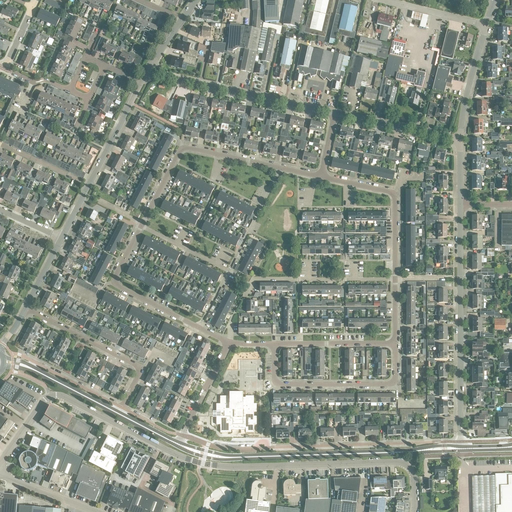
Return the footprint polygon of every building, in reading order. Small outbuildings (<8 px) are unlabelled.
[(97,0),(95,6),(93,9),(98,11),(100,8),(99,8),(103,0),(97,0)] [(108,2),(104,0),(103,0),(99,8),(100,8),(104,10),(108,2)] [(240,0),(241,10),(248,10),(247,0),(240,0)] [(251,0),(252,11),(253,11),(264,10),(264,6),(264,1),(263,1),(262,0),(251,0)] [(306,26),(304,33),(310,34),(318,36),(317,41),(324,42),(325,38),(333,0),(311,0),(312,1),(311,5),(310,8),(306,26)] [(344,0),(339,0),(330,39),(336,40),(338,35),(339,30),(346,0),(344,0)] [(339,30),(338,35),(336,43),(342,44),(344,36),(354,39),(356,32),(352,31),(358,5),(351,3),(346,1),(346,0),(339,30)] [(113,4),(108,2),(104,10),(109,12),(113,4)] [(202,11),(202,19),(213,20),(214,11),(213,11),(213,10),(214,10),(214,4),(207,4),(206,4),(206,9),(206,11),(202,11)] [(4,7),(1,14),(8,17),(9,16),(15,19),(18,11),(8,6),(7,8),(4,7)] [(118,6),(114,15),(113,16),(114,17),(118,19),(119,17),(123,8),(118,6)] [(123,8),(119,17),(123,19),(127,10),(123,8)] [(41,10),(37,18),(36,21),(37,22),(39,19),(42,21),(46,12),(41,10)] [(127,10),(123,19),(128,21),(132,12),(127,10)] [(253,11),(252,28),(262,30),(262,28),(264,10),(253,11)] [(429,15),(413,11),(412,18),(421,21),(420,26),(426,28),(429,15)] [(46,12),(42,21),(47,23),(50,15),(46,12)] [(136,14),(132,12),(128,21),(132,23),(136,14)] [(382,31),(386,15),(380,13),(377,24),(381,25),(379,31),(382,31)] [(141,17),(136,14),(132,23),(136,25),(137,25),(139,19),(140,19),(140,18),(141,17)] [(55,17),(50,15),(47,23),(51,25),(55,17)] [(382,34),(380,41),(387,42),(389,32),(387,31),(388,27),(391,28),(394,17),(386,15),(382,31),(382,34)] [(60,19),(55,17),(51,25),(56,27),(60,19)] [(72,22),(81,26),(84,22),(74,17),(72,22)] [(137,25),(136,25),(135,28),(140,30),(144,21),(140,19),(139,19),(137,25)] [(144,21),(140,30),(145,32),(149,23),(144,21)] [(81,26),(72,22),(70,26),(79,31),(81,26)] [(149,23),(145,32),(149,34),(153,26),(149,23)] [(10,29),(0,24),(0,33),(7,36),(10,29)] [(70,26),(68,31),(77,35),(79,31),(70,26)] [(153,26),(149,34),(154,36),(158,28),(153,26)] [(229,44),(227,52),(232,53),(233,53),(233,51),(238,49),(238,48),(245,50),(245,49),(244,49),(244,45),(241,44),(244,27),(240,27),(230,26),(229,38),(229,44)] [(301,26),(299,35),(299,36),(302,37),(309,38),(310,34),(304,33),(306,26),(303,26),(301,26)] [(201,30),(193,27),(190,34),(198,37),(201,30)] [(202,36),(201,37),(211,37),(211,28),(208,28),(206,28),(205,28),(202,27),(202,31),(202,32),(202,36)] [(244,27),(241,44),(244,45),(244,49),(245,49),(245,50),(257,52),(258,52),(259,48),(262,30),(252,28),(245,27),(244,27)] [(276,31),(267,29),(266,34),(267,34),(265,41),(262,41),(261,44),(273,47),(275,35),(276,31)] [(441,57),(452,60),(453,60),(453,59),(458,40),(462,41),(464,35),(459,34),(459,33),(447,30),(447,33),(441,57)] [(63,34),(62,37),(68,40),(69,37),(75,40),(77,35),(68,31),(66,35),(63,34)] [(286,37),(286,39),(290,40),(290,38),(293,39),(294,34),(291,34),(291,33),(289,32),(289,33),(286,33),(286,37)] [(464,35),(462,41),(461,45),(469,47),(471,40),(472,40),(473,36),(464,34),(464,35)] [(33,39),(31,42),(38,45),(38,44),(41,45),(43,40),(46,41),(47,38),(42,35),(40,38),(35,36),(34,35),(32,38),(33,39)] [(68,40),(62,37),(60,40),(65,42),(63,47),(73,51),(75,46),(67,43),(68,40)] [(107,43),(109,41),(101,37),(98,46),(103,49),(101,53),(104,55),(104,54),(108,55),(112,46),(107,43)] [(357,53),(387,60),(390,44),(360,38),(357,53)] [(276,65),(276,67),(285,69),(284,69),(285,70),(289,71),(291,64),(292,64),(293,60),(291,60),(293,51),(295,51),(297,42),(290,40),(286,39),(285,39),(280,65),(276,65)] [(197,52),(189,50),(190,44),(179,41),(177,49),(185,51),(184,52),(186,52),(185,55),(183,55),(186,56),(185,56),(194,58),(196,59),(197,52)] [(29,44),(28,47),(29,48),(34,50),(32,53),(40,56),(41,53),(42,53),(41,53),(44,47),(41,45),(38,44),(38,45),(31,42),(30,44),(29,44)] [(389,55),(384,77),(389,78),(390,76),(396,78),(397,74),(399,64),(401,65),(403,58),(406,45),(392,42),(389,55)] [(225,50),(226,44),(225,44),(212,43),(211,51),(224,54),(224,53),(225,50)] [(273,47),(261,44),(261,48),(264,49),(261,61),(269,63),(273,47)] [(108,55),(104,54),(110,57),(113,59),(116,52),(119,54),(122,48),(118,46),(118,48),(112,46),(108,55)] [(302,46),(296,71),(303,72),(303,73),(304,76),(309,74),(310,77),(316,76),(318,71),(309,69),(311,61),(302,58),(305,47),(302,46)] [(63,47),(61,51),(70,56),(73,51),(63,47)] [(334,54),(305,47),(302,58),(311,61),(309,69),(318,71),(316,76),(320,76),(324,80),(326,78),(330,82),(332,79),(334,80),(333,82),(339,84),(340,80),(341,77),(343,77),(343,76),(346,77),(347,73),(350,58),(347,57),(344,56),(341,55),(334,54)] [(119,61),(122,63),(122,62),(125,64),(128,57),(130,54),(124,51),(124,49),(122,48),(119,54),(121,55),(122,55),(119,61)] [(245,50),(240,71),(253,73),(253,72),(255,63),(257,52),(245,50)] [(61,51),(59,56),(68,60),(70,56),(61,51)] [(128,57),(125,64),(128,65),(131,67),(133,63),(134,61),(136,62),(139,56),(130,52),(130,54),(128,57)] [(432,52),(431,55),(438,56),(435,70),(437,70),(441,54),(432,52)] [(32,53),(31,56),(25,53),(24,56),(25,56),(23,59),(33,64),(36,58),(39,59),(40,56),(32,53)] [(218,56),(210,54),(208,64),(216,66),(218,56)] [(183,55),(182,58),(180,58),(180,59),(173,57),(171,65),(182,68),(183,63),(194,66),(196,59),(194,58),(185,56),(186,56),(183,55)] [(68,60),(59,56),(57,60),(66,65),(68,60)] [(230,60),(228,68),(236,70),(237,61),(235,61),(235,58),(231,57),(230,59),(230,60)] [(351,57),(348,72),(352,73),(351,80),(349,87),(359,89),(362,80),(366,82),(366,80),(371,62),(356,58),(351,57)] [(33,64),(23,59),(22,62),(21,62),(20,65),(26,68),(25,71),(32,74),(34,71),(31,70),(33,64)] [(452,60),(452,62),(455,63),(453,70),(454,70),(454,73),(460,75),(461,72),(462,72),(463,69),(464,69),(465,67),(464,66),(464,65),(457,64),(458,60),(453,59),(453,60),(452,60)] [(66,65),(57,60),(55,65),(64,69),(66,65)] [(258,65),(256,74),(259,74),(259,76),(264,77),(266,69),(267,63),(263,62),(262,66),(258,65)] [(55,65),(53,69),(62,74),(64,69),(55,65)] [(446,86),(451,87),(453,77),(449,76),(451,69),(439,66),(432,90),(444,93),(446,86)] [(275,71),(274,75),(277,75),(276,78),(283,79),(285,70),(284,69),(285,69),(276,67),(275,71)] [(62,74),(53,69),(51,74),(60,78),(62,74)] [(425,74),(425,73),(426,73),(426,71),(422,70),(421,73),(417,72),(416,78),(397,74),(396,78),(396,80),(401,82),(407,83),(413,85),(414,85),(414,87),(417,87),(422,88),(422,89),(426,74),(425,74)] [(296,71),(296,74),(294,82),(301,83),(302,76),(303,72),(296,71)] [(14,85),(0,79),(0,94),(8,98),(13,100),(15,96),(18,97),(21,92),(17,90),(19,86),(14,84),(14,85)] [(110,79),(107,85),(119,90),(122,85),(115,81),(110,79)] [(107,85),(104,91),(105,91),(109,93),(108,96),(114,99),(115,96),(116,96),(117,96),(119,91),(119,90),(107,85)] [(386,96),(385,102),(393,104),(397,89),(389,87),(388,87),(387,92),(386,92),(385,95),(385,96),(386,96)] [(409,98),(408,104),(418,106),(421,91),(422,88),(417,87),(416,90),(413,90),(411,98),(409,98)] [(364,88),(362,95),(365,96),(364,98),(364,99),(372,100),(374,91),(374,90),(364,88)] [(38,101),(35,100),(32,106),(35,107),(37,102),(42,104),(46,95),(42,93),(38,101)] [(46,95),(42,104),(47,106),(51,97),(46,95)] [(106,100),(101,98),(99,103),(107,107),(110,108),(113,103),(112,102),(114,99),(108,96),(107,97),(106,100)] [(51,97),(47,106),(51,109),(55,99),(51,97)] [(162,110),(166,112),(169,106),(165,104),(167,102),(158,97),(154,104),(162,109),(162,110)] [(198,105),(198,108),(204,109),(203,112),(204,112),(203,116),(202,119),(206,120),(207,113),(208,108),(205,107),(206,102),(206,99),(205,99),(205,97),(202,97),(202,98),(200,98),(198,105)] [(55,99),(51,109),(56,111),(60,101),(55,99)] [(430,103),(429,109),(435,111),(434,117),(440,119),(440,121),(446,123),(448,116),(450,116),(452,110),(449,109),(451,103),(450,102),(450,100),(446,99),(445,101),(443,106),(437,105),(430,103)] [(169,106),(166,112),(171,115),(171,116),(183,119),(185,119),(186,116),(187,113),(183,113),(184,107),(185,103),(174,100),(173,108),(169,106)] [(218,110),(220,102),(213,100),(211,108),(218,110)] [(60,101),(56,111),(58,112),(60,113),(64,103),(63,102),(60,101)] [(220,102),(218,110),(222,110),(221,113),(224,114),(225,111),(227,103),(220,102)] [(65,103),(60,113),(65,115),(69,105),(65,103)] [(99,103),(96,109),(101,111),(99,114),(105,117),(107,114),(107,113),(108,111),(107,111),(105,110),(107,107),(99,103)] [(65,115),(64,118),(68,120),(70,117),(74,108),(73,107),(69,105),(65,115)] [(231,113),(231,114),(234,115),(234,113),(238,114),(239,106),(233,105),(231,112),(231,113)] [(237,115),(237,117),(240,118),(243,119),(244,119),(245,114),(246,108),(239,106),(238,114),(237,115)] [(74,108),(70,117),(74,119),(71,124),(72,124),(74,125),(77,119),(75,118),(78,110),(74,108)] [(252,109),(251,117),(257,119),(259,110),(252,109)] [(259,110),(257,119),(264,120),(266,112),(259,110)] [(270,121),(269,125),(272,126),(273,122),(276,123),(278,115),(272,113),(270,121)] [(93,116),(90,121),(101,126),(102,124),(103,124),(104,124),(105,121),(107,118),(105,117),(99,114),(99,115),(98,118),(93,115),(93,116)] [(278,115),(276,123),(280,123),(280,126),(283,126),(283,124),(284,123),(285,116),(278,115)] [(143,116),(142,120),(137,117),(134,123),(141,127),(143,128),(144,129),(147,123),(149,124),(151,120),(143,116)] [(287,124),(285,130),(289,131),(289,127),(292,127),(293,126),(296,127),(298,119),(298,118),(295,117),(295,118),(292,117),(290,125),(287,124)] [(298,119),(296,127),(303,128),(305,120),(298,119)] [(90,121),(88,127),(92,129),(91,132),(97,135),(98,131),(99,131),(101,126),(90,121)] [(14,132),(18,124),(13,122),(9,130),(14,132)] [(318,123),(316,131),(319,132),(318,135),(322,135),(322,134),(322,132),(323,131),(324,124),(324,123),(321,122),(320,124),(318,123)] [(23,126),(19,134),(24,136),(25,134),(27,128),(28,126),(23,123),(22,126),(23,126)] [(134,123),(131,129),(138,133),(139,130),(142,131),(143,128),(141,127),(134,123)] [(18,124),(14,132),(19,134),(23,126),(22,126),(18,124)] [(28,125),(28,126),(27,128),(25,134),(29,136),(33,127),(28,125)] [(39,126),(38,129),(34,138),(39,140),(42,132),(44,133),(45,129),(39,126)] [(346,127),(340,126),(339,131),(341,132),(340,133),(340,136),(343,136),(343,139),(343,140),(343,139),(345,140),(348,129),(346,129),(346,127)] [(33,127),(29,136),(34,138),(38,129),(33,127)] [(192,137),(193,129),(187,128),(185,136),(192,137)] [(200,131),(193,129),(192,137),(198,139),(200,131)] [(354,131),(348,129),(345,140),(349,140),(349,138),(352,138),(353,136),(354,131)] [(213,133),(211,141),(218,143),(220,135),(216,134),(217,131),(213,130),(213,133)] [(361,132),(359,140),(363,141),(362,143),(362,144),(365,144),(365,143),(365,141),(367,133),(365,133),(365,131),(362,131),(361,132)] [(166,134),(166,135),(162,132),(160,135),(165,137),(164,140),(171,144),(174,138),(166,134)] [(206,132),(206,133),(205,140),(211,141),(213,133),(206,132)] [(225,132),(223,141),(225,141),(224,144),(228,145),(231,146),(233,138),(233,134),(230,134),(230,137),(227,136),(228,133),(225,132)] [(365,143),(365,144),(365,145),(368,146),(369,142),(372,143),(373,142),(374,135),(373,135),(374,133),(371,133),(370,134),(367,133),(365,141),(365,143)] [(49,145),(53,136),(48,134),(44,143),(49,145)] [(233,134),(233,138),(231,146),(238,147),(239,139),(236,138),(236,135),(233,134)] [(379,143),(378,147),(380,148),(381,145),(385,146),(387,137),(386,137),(384,137),(384,136),(381,135),(380,136),(380,139),(379,143)] [(57,138),(53,136),(49,145),(53,147),(57,138)] [(127,136),(124,143),(131,146),(133,146),(135,141),(134,140),(127,136)] [(246,140),(244,148),(248,149),(250,150),(252,142),(253,137),(250,137),(249,141),(246,140)] [(387,137),(385,146),(389,147),(388,149),(391,150),(391,147),(393,139),(388,138),(388,137),(387,137)] [(62,140),(57,138),(53,147),(58,149),(59,146),(61,143),(62,140)] [(159,138),(157,141),(162,143),(161,146),(168,149),(171,144),(164,140),(163,140),(159,138)] [(400,140),(398,149),(398,151),(402,152),(404,152),(405,150),(406,142),(400,140)] [(272,143),(270,154),(272,154),(277,155),(278,147),(275,146),(276,142),(273,141),(272,143)] [(154,142),(152,145),(154,146),(159,149),(158,151),(165,155),(168,149),(161,146),(154,142)] [(259,143),(252,142),(250,150),(257,151),(259,143)] [(265,145),(263,152),(268,153),(270,154),(272,143),(270,143),(269,142),(269,145),(265,144),(265,145)] [(413,143),(406,142),(405,150),(407,151),(411,151),(413,143)] [(58,149),(56,152),(61,154),(65,146),(61,143),(59,146),(58,149)] [(124,143),(121,149),(128,152),(131,154),(133,151),(130,149),(131,146),(124,143)] [(289,144),(288,149),(285,149),(283,157),(290,158),(293,145),(289,144)] [(296,146),(293,145),(290,158),(296,160),(298,152),(294,151),(296,146)] [(417,145),(416,148),(417,149),(417,150),(419,151),(418,156),(428,158),(429,153),(429,152),(426,151),(427,147),(418,145),(417,145)] [(65,146),(61,154),(66,156),(70,148),(65,146)] [(374,149),(373,155),(374,156),(382,157),(383,155),(377,153),(377,149),(378,149),(378,148),(374,147),(374,149)] [(70,148),(66,156),(70,158),(74,150),(70,148)] [(446,151),(437,148),(434,159),(444,161),(446,151)] [(74,150),(70,158),(75,160),(79,152),(78,152),(79,151),(79,150),(76,149),(75,150),(74,150)] [(151,154),(150,155),(154,158),(155,157),(162,161),(165,155),(158,151),(156,155),(152,153),(151,154)] [(79,152),(75,160),(80,162),(83,154),(79,152)] [(311,154),(309,162),(316,164),(317,160),(317,157),(318,156),(314,155),(314,153),(311,152),(311,154)] [(83,154),(80,162),(84,164),(88,156),(83,154)] [(123,154),(122,156),(122,157),(126,159),(126,160),(128,161),(128,162),(135,165),(137,161),(130,158),(123,154)] [(3,155),(1,159),(0,158),(0,165),(5,168),(6,165),(5,165),(9,157),(3,155)] [(88,156),(84,164),(89,167),(93,158),(92,158),(93,157),(92,156),(90,155),(89,155),(89,156),(88,156)] [(118,156),(114,162),(122,165),(125,167),(126,164),(125,163),(123,162),(125,159),(118,156)] [(15,160),(9,157),(5,165),(6,165),(11,168),(15,160)] [(153,160),(149,158),(147,161),(152,163),(159,166),(162,161),(155,157),(154,158),(153,160)] [(338,169),(340,161),(333,159),(332,167),(338,169)] [(346,162),(340,161),(338,169),(344,170),(346,162)] [(122,165),(114,162),(111,168),(119,171),(122,165)] [(346,162),(344,170),(351,172),(353,164),(346,162)] [(14,171),(11,177),(14,178),(15,176),(18,177),(20,172),(23,174),(27,166),(21,163),(17,171),(17,172),(14,171)] [(150,166),(146,163),(145,166),(156,172),(159,166),(152,163),(150,166)] [(359,165),(353,164),(351,172),(357,173),(359,165)] [(27,166),(23,174),(22,176),(28,179),(28,178),(33,168),(27,166)] [(368,175),(369,167),(363,166),(361,174),(368,175)] [(376,168),(369,167),(368,175),(374,176),(376,168)] [(376,168),(374,176),(380,178),(382,170),(376,168)] [(147,172),(142,170),(141,172),(145,175),(144,178),(151,181),(154,176),(147,172)] [(389,171),(382,170),(380,178),(387,179),(389,171)] [(39,171),(37,175),(35,179),(42,182),(45,174),(39,171)] [(389,171),(387,179),(393,181),(395,172),(389,171)] [(180,172),(176,179),(174,183),(177,185),(179,180),(182,181),(185,174),(180,172)] [(45,174),(42,182),(47,185),(46,186),(50,188),(52,182),(54,179),(50,178),(51,177),(51,175),(48,174),(47,175),(45,174)] [(182,181),(180,186),(182,187),(185,183),(188,184),(191,177),(185,174),(182,181)] [(116,175),(114,178),(108,175),(105,181),(112,185),(114,186),(116,183),(113,182),(115,179),(125,185),(127,181),(121,177),(116,175)] [(151,181),(144,178),(140,175),(138,178),(143,180),(141,183),(148,187),(151,181)] [(497,176),(497,181),(498,181),(498,190),(507,190),(507,185),(508,185),(508,177),(502,177),(501,177),(501,176),(497,176)] [(188,184),(185,189),(188,190),(190,186),(193,187),(197,180),(191,177),(188,184)] [(49,188),(47,193),(50,195),(53,190),(53,189),(59,192),(63,183),(57,180),(57,181),(55,184),(53,182),(52,182),(50,188),(49,188)] [(197,180),(193,187),(197,189),(194,193),(196,195),(197,195),(199,190),(202,183),(197,180)] [(105,181),(102,187),(104,188),(109,190),(110,187),(113,189),(113,188),(115,189),(115,190),(117,187),(114,186),(112,185),(105,181)] [(137,181),(135,184),(140,186),(138,189),(146,193),(148,187),(141,183),(137,181)] [(59,192),(58,193),(59,193),(64,195),(65,195),(69,185),(63,183),(59,192)] [(202,183),(199,190),(202,191),(199,196),(202,198),(204,193),(208,186),(202,183)] [(5,189),(6,190),(2,198),(4,199),(4,200),(10,202),(13,195),(8,193),(9,191),(8,191),(11,185),(8,184),(5,189)] [(208,186),(204,193),(207,194),(205,199),(208,201),(214,189),(208,186)] [(132,190),(131,192),(135,195),(135,194),(143,198),(146,193),(138,189),(137,192),(132,190)] [(215,204),(218,206),(220,201),(223,202),(227,195),(221,192),(220,195),(215,204)] [(135,194),(135,195),(134,198),(129,195),(128,198),(132,200),(140,204),(143,198),(135,194)] [(13,195),(10,202),(16,205),(19,198),(13,195)] [(167,197),(165,201),(161,208),(167,211),(170,204),(167,203),(170,198),(169,198),(170,196),(168,195),(167,197)] [(227,195),(223,202),(220,207),(223,209),(226,203),(229,205),(232,198),(227,195)] [(232,198),(229,205),(226,210),(227,210),(229,211),(231,206),(234,208),(238,201),(232,198)] [(170,204),(167,211),(172,214),(176,207),(173,206),(175,201),(173,199),(173,200),(170,204)] [(132,200),(131,203),(126,201),(125,204),(129,206),(130,206),(137,210),(140,204),(132,200)] [(25,201),(24,204),(22,208),(28,211),(32,203),(25,201)] [(34,213),(38,206),(39,203),(33,201),(32,203),(28,211),(34,213)] [(234,208),(237,209),(235,214),(237,216),(240,211),(244,204),(238,201),(234,208)] [(176,207),(172,214),(178,217),(181,210),(178,208),(181,204),(178,203),(178,202),(176,207)] [(244,204),(240,211),(243,212),(240,217),(243,219),(246,214),(249,207),(244,204)] [(41,213),(40,216),(46,219),(50,212),(47,210),(48,208),(45,207),(44,209),(44,208),(44,209),(41,213)] [(181,210),(178,217),(184,220),(187,213),(190,208),(189,208),(187,207),(185,212),(181,210)] [(249,207),(246,214),(249,215),(246,220),(247,221),(249,222),(250,218),(251,217),(252,215),(255,216),(257,212),(254,211),(255,210),(249,207)] [(50,212),(46,219),(52,222),(56,215),(55,214),(57,211),(53,209),(52,211),(50,210),(50,212)] [(98,214),(90,210),(86,217),(94,221),(98,214)] [(187,213),(184,220),(189,223),(193,216),(195,211),(193,210),(190,214),(187,213)] [(193,216),(189,223),(195,226),(198,219),(199,218),(201,214),(198,213),(196,217),(193,216)] [(302,213),(302,218),(299,218),(299,221),(306,221),(306,223),(309,223),(309,221),(309,213),(302,213)] [(502,214),(502,220),(501,245),(511,245),(511,214),(502,214)] [(208,218),(206,222),(204,226),(202,229),(208,232),(211,225),(208,224),(211,219),(208,218)] [(128,226),(121,223),(116,220),(115,223),(120,225),(118,228),(125,232),(128,226)] [(214,221),(211,225),(208,232),(213,235),(217,228),(214,227),(216,222),(214,221)] [(83,223),(80,228),(91,233),(92,231),(88,230),(90,226),(83,223)] [(217,228),(213,235),(219,238),(223,231),(224,228),(221,227),(222,225),(219,224),(217,228)] [(114,226),(113,226),(112,229),(117,231),(115,234),(122,237),(125,232),(118,228),(114,226)] [(80,228),(77,233),(79,234),(78,237),(86,240),(87,238),(85,237),(86,234),(91,237),(92,235),(90,234),(91,233),(80,228)] [(226,233),(223,231),(219,238),(225,241),(228,234),(230,231),(231,229),(228,228),(226,233)] [(10,232),(6,241),(11,243),(14,234),(16,231),(11,229),(10,232)] [(122,237),(115,234),(111,231),(109,234),(114,237),(112,240),(119,243),(122,237)] [(228,234),(225,241),(230,244),(234,237),(236,232),(234,231),(233,232),(230,231),(228,234)] [(19,236),(14,234),(11,243),(15,245),(18,239),(19,237),(19,236)] [(234,237),(230,244),(236,247),(242,235),(239,234),(237,238),(234,237)] [(15,245),(14,247),(19,250),(23,241),(21,240),(22,238),(19,237),(18,239),(15,245)] [(146,237),(143,244),(140,248),(143,250),(145,245),(148,247),(152,240),(146,237)] [(250,240),(253,242),(252,245),(260,250),(263,244),(260,243),(254,240),(251,238),(250,240)] [(74,240),(71,246),(83,252),(84,249),(80,247),(81,244),(74,240)] [(112,240),(111,242),(106,240),(105,243),(109,245),(116,249),(119,243),(112,240)] [(152,240),(148,247),(146,251),(149,253),(151,248),(154,249),(158,243),(152,240)] [(27,243),(23,241),(19,250),(24,252),(27,243)] [(27,243),(24,252),(28,254),(32,246),(27,243)] [(154,249),(151,254),(154,256),(157,251),(160,252),(163,245),(158,243),(154,249)] [(334,243),(334,246),(334,255),(341,255),(341,250),(344,250),(343,246),(337,246),(337,243),(334,243)] [(345,245),(345,255),(348,255),(349,255),(349,257),(352,257),(352,255),(355,255),(355,243),(352,243),(352,246),(348,246),(348,245),(345,245)] [(248,244),(247,246),(250,247),(249,251),(257,255),(260,250),(252,245),(248,244)] [(37,248),(33,256),(37,258),(39,256),(41,251),(41,250),(43,247),(38,245),(37,248)] [(109,245),(108,248),(103,246),(102,248),(107,251),(114,254),(116,249),(109,245)] [(169,248),(163,245),(160,252),(163,254),(160,259),(163,260),(165,255),(169,248)] [(32,246),(28,254),(33,256),(37,248),(33,246),(32,246)] [(71,246),(68,251),(70,252),(73,254),(75,255),(76,255),(77,252),(80,254),(81,253),(82,254),(83,252),(71,246)] [(436,253),(436,256),(447,256),(447,248),(447,247),(443,247),(443,248),(440,248),(439,248),(439,249),(439,253),(436,253)] [(169,248),(165,255),(168,257),(166,262),(168,263),(171,258),(174,251),(169,248)] [(246,249),(245,251),(248,253),(246,256),(254,260),(256,257),(257,255),(249,251),(246,249)] [(180,254),(174,251),(171,258),(174,260),(172,264),(174,265),(174,266),(175,264),(180,254)] [(100,252),(99,255),(103,257),(102,260),(109,264),(112,258),(105,254),(100,252)] [(243,254),(241,257),(245,258),(243,262),(251,267),(253,263),(254,260),(246,256),(243,254)] [(435,260),(436,260),(436,264),(436,265),(441,265),(440,269),(446,269),(446,265),(447,265),(447,256),(436,256),(435,256),(435,260)] [(65,258),(62,263),(72,268),(74,266),(71,265),(72,262),(72,261),(65,258)] [(97,258),(96,260),(100,263),(99,266),(106,269),(109,264),(102,260),(97,258)] [(133,262),(131,267),(128,274),(133,277),(137,270),(133,268),(138,259),(136,258),(133,262)] [(187,258),(184,265),(182,269),(184,271),(186,266),(190,268),(193,261),(187,258)] [(193,261),(190,268),(187,273),(190,274),(192,269),(195,271),(199,264),(193,261)] [(237,264),(234,270),(238,272),(239,270),(247,275),(250,269),(251,267),(243,262),(242,264),(241,266),(237,264)] [(72,268),(62,263),(59,269),(67,272),(68,269),(71,271),(72,268)] [(199,264),(195,271),(193,275),(195,277),(198,272),(201,273),(204,267),(199,264)] [(11,269),(10,272),(18,276),(21,270),(20,270),(21,267),(17,265),(16,267),(12,266),(11,265),(10,268),(11,269)] [(139,265),(137,270),(133,277),(139,280),(142,273),(139,271),(142,266),(139,265)] [(99,266),(97,269),(93,266),(93,267),(91,269),(96,271),(103,275),(106,269),(99,266)] [(210,269),(204,267),(201,273),(204,275),(201,280),(204,281),(207,276),(210,269)] [(142,273),(139,280),(144,282),(148,276),(145,274),(147,269),(145,268),(142,273)] [(210,269),(207,276),(210,278),(207,283),(210,284),(212,279),(216,272),(210,269)] [(90,272),(89,275),(93,277),(100,280),(103,275),(96,271),(94,274),(94,275),(90,272)] [(10,272),(7,277),(0,273),(0,278),(10,283),(11,279),(16,281),(18,276),(10,272)] [(148,276),(144,282),(150,285),(154,278),(156,274),(153,272),(151,277),(148,276)] [(221,275),(216,272),(212,279),(215,281),(213,285),(215,287),(221,275)] [(154,278),(150,285),(156,288),(159,281),(162,277),(162,275),(160,274),(159,275),(157,280),(154,278)] [(56,275),(53,281),(60,284),(63,279),(56,275)] [(93,277),(92,280),(88,278),(86,280),(90,283),(97,286),(100,280),(93,277)] [(0,282),(4,284),(2,290),(10,294),(11,292),(12,288),(8,286),(10,283),(0,278),(0,282)] [(162,283),(159,281),(156,288),(161,291),(165,284),(164,285),(167,287),(170,281),(167,280),(165,279),(162,283)] [(60,284),(53,281),(51,286),(58,290),(59,287),(61,287),(62,285),(60,284)] [(174,283),(172,288),(169,295),(174,298),(178,291),(174,289),(177,285),(174,283)] [(287,283),(287,292),(292,292),(292,295),(296,295),(296,290),(292,290),(292,284),(289,284),(289,283),(287,283)] [(178,291),(174,298),(180,301),(183,294),(180,292),(183,287),(180,286),(178,291)] [(341,287),(334,287),(334,295),(341,295),(341,298),(344,298),(344,291),(340,291),(341,287)] [(345,292),(345,296),(352,296),(352,298),(355,298),(355,295),(355,287),(348,287),(348,292),(345,292)] [(186,289),(183,294),(180,301),(185,303),(189,297),(186,295),(188,290),(186,289)] [(224,291),(227,293),(225,297),(234,302),(236,296),(228,292),(228,291),(225,289),(224,291)] [(0,300),(2,301),(4,298),(7,300),(9,296),(10,294),(2,290),(0,293),(0,292),(0,300)] [(47,292),(44,299),(52,303),(54,300),(57,301),(58,298),(55,297),(47,292)] [(101,304),(100,305),(103,306),(105,301),(108,303),(112,296),(106,293),(103,300),(102,301),(102,302),(101,304)] [(192,298),(189,297),(185,303),(191,306),(195,299),(197,295),(194,293),(192,298)] [(222,295),(221,297),(224,299),(223,302),(222,303),(231,307),(234,302),(225,297),(222,295)] [(112,296),(108,303),(106,308),(108,309),(111,304),(114,306),(117,299),(112,296)] [(195,299),(191,306),(197,309),(200,302),(203,298),(200,296),(198,301),(195,299)] [(44,299),(41,305),(49,309),(52,311),(54,307),(51,306),(52,303),(44,299)] [(123,302),(117,299),(114,306),(117,307),(114,312),(117,314),(120,309),(123,302)] [(200,302),(197,309),(202,312),(207,304),(208,301),(206,300),(203,304),(200,302)] [(218,302),(221,304),(221,305),(219,308),(228,313),(231,307),(222,303),(223,302),(219,300),(218,302)] [(129,305),(123,302),(120,309),(123,310),(120,315),(123,317),(125,312),(129,305)] [(67,305),(61,315),(67,318),(70,311),(68,310),(69,306),(67,305)] [(133,307),(129,314),(127,319),(130,320),(132,315),(135,317),(139,310),(133,307)] [(214,311),(213,313),(216,315),(216,314),(217,314),(225,318),(228,313),(219,308),(218,312),(217,313),(214,311)] [(139,310),(135,317),(132,322),(135,323),(138,318),(141,320),(144,313),(139,310)] [(70,311),(67,318),(72,321),(76,314),(70,311)] [(78,312),(76,314),(72,321),(78,324),(82,317),(83,315),(78,312)] [(144,313),(141,320),(144,321),(141,326),(144,327),(146,323),(150,316),(144,313)] [(211,316),(210,318),(213,320),(214,320),(214,319),(222,323),(225,318),(217,314),(216,314),(216,315),(215,317),(214,318),(211,316)] [(82,317),(78,324),(84,327),(87,322),(88,320),(89,318),(86,316),(85,318),(82,317)] [(150,316),(146,323),(149,324),(147,329),(149,330),(152,325),(155,319),(150,316)] [(380,320),(380,328),(382,328),(382,330),(388,330),(388,323),(387,323),(387,320),(384,320),(384,316),(380,316),(380,320)] [(349,318),(346,318),(346,328),(348,328),(353,328),(355,328),(355,320),(349,320),(349,318)] [(155,319),(152,325),(155,327),(152,332),(155,333),(158,328),(161,321),(155,319)] [(208,321),(207,324),(211,325),(220,329),(222,323),(214,319),(214,320),(213,320),(212,322),(212,323),(208,321)] [(506,319),(494,319),(494,330),(506,330),(506,319)] [(43,328),(40,326),(32,322),(29,328),(37,332),(39,329),(41,330),(43,328)] [(92,323),(91,324),(88,329),(94,333),(98,326),(92,323)] [(165,323),(161,330),(159,335),(162,337),(164,332),(167,333),(171,326),(165,323)] [(473,325),(472,332),(479,332),(480,332),(480,334),(484,334),(484,329),(482,329),(482,326),(473,325)] [(103,329),(98,326),(94,333),(100,336),(103,329)] [(165,338),(167,339),(170,335),(173,336),(176,329),(171,326),(167,333),(165,338)] [(29,328),(26,334),(37,339),(38,337),(35,336),(37,332),(29,328)] [(109,332),(103,329),(100,336),(106,339),(109,332)] [(176,329),(173,336),(176,338),(173,343),(174,343),(176,344),(178,339),(182,332),(176,329)] [(115,335),(109,332),(106,339),(111,342),(115,335)] [(188,335),(182,332),(178,339),(182,341),(179,345),(182,347),(188,335)] [(26,334),(23,340),(31,344),(33,340),(35,342),(37,339),(26,334)] [(115,335),(111,342),(117,345),(121,338),(115,335)] [(70,342),(62,338),(60,337),(58,339),(61,340),(59,344),(67,348),(70,342)] [(23,340),(20,345),(28,349),(26,352),(29,354),(32,348),(29,347),(31,344),(23,340)] [(127,350),(131,343),(125,340),(122,347),(127,350)] [(480,343),(477,343),(472,343),(472,350),(483,350),(483,346),(486,346),(486,340),(480,340),(480,343)] [(131,343),(127,350),(133,353),(137,346),(138,344),(132,341),(131,343)] [(203,343),(200,349),(207,352),(210,347),(203,343)] [(55,346),(54,348),(64,354),(67,348),(59,344),(58,347),(55,346)] [(138,344),(137,346),(133,353),(139,356),(143,349),(144,347),(143,346),(139,344),(138,344)] [(200,349),(197,347),(194,353),(197,355),(204,358),(207,352),(200,349)] [(64,354),(54,348),(52,351),(55,352),(53,355),(61,360),(64,354)] [(145,350),(143,349),(139,356),(145,359),(149,350),(146,348),(145,350)] [(472,350),(472,356),(477,356),(477,363),(488,363),(488,354),(483,354),(483,350),(472,350)] [(89,352),(86,358),(93,362),(96,356),(89,352)] [(503,364),(500,364),(500,368),(511,368),(511,374),(506,374),(506,376),(506,383),(506,389),(511,389),(511,353),(506,353),(506,355),(504,355),(503,353),(503,358),(503,364)] [(53,355),(52,359),(49,357),(48,360),(58,365),(61,360),(53,355)] [(197,355),(194,361),(201,364),(204,358),(197,355)] [(96,363),(93,362),(86,358),(83,364),(90,368),(91,365),(94,366),(96,363)] [(201,364),(194,361),(191,367),(198,370),(201,364)] [(256,390),(257,363),(242,363),(242,371),(243,371),(242,389),(256,390)] [(83,364),(80,369),(87,373),(90,368),(83,364)] [(471,370),(471,373),(472,373),(472,376),(473,376),(482,376),(484,376),(484,371),(487,371),(487,364),(479,364),(479,368),(472,368),(472,369),(472,370),(471,370)] [(155,365),(152,371),(159,374),(160,371),(161,371),(163,373),(165,372),(165,371),(166,371),(163,369),(161,368),(158,367),(155,365)] [(120,368),(117,374),(124,378),(127,372),(120,368)] [(87,373),(80,369),(77,375),(84,379),(87,373)] [(188,374),(185,373),(184,375),(186,376),(193,379),(196,373),(189,370),(188,374)] [(152,371),(149,376),(156,380),(158,381),(161,376),(159,374),(152,371)] [(117,374),(115,373),(112,379),(114,380),(121,384),(124,378),(117,374)] [(149,376),(147,379),(147,378),(145,381),(146,382),(155,387),(156,384),(154,383),(156,380),(149,376)] [(193,379),(186,376),(184,382),(190,385),(193,379)] [(472,379),(471,379),(471,382),(472,383),(472,384),(476,384),(480,384),(480,388),(487,388),(487,381),(484,381),(484,376),(482,376),(473,376),(472,376),(472,378),(472,379)] [(114,380),(111,386),(118,389),(121,384),(114,380)] [(0,391),(0,403),(6,408),(7,408),(10,402),(14,405),(16,401),(26,408),(33,398),(22,392),(23,390),(7,382),(0,391)] [(184,382),(181,387),(187,391),(190,385),(184,382)] [(118,389),(111,386),(108,391),(115,395),(118,389)] [(187,391),(181,387),(178,393),(184,397),(187,391)] [(143,388),(140,393),(147,397),(150,391),(143,388)] [(147,397),(140,393),(137,399),(144,402),(146,403),(147,401),(146,400),(147,397)] [(220,404),(216,404),(216,412),(220,412),(220,417),(216,417),(216,425),(220,425),(220,433),(231,433),(231,431),(234,431),(234,436),(244,436),(244,431),(246,431),(246,432),(254,432),(254,425),(257,425),(257,416),(255,416),(255,412),(257,412),(257,404),(254,404),(254,396),(246,396),(246,397),(244,397),(244,393),(230,393),(230,397),(229,397),(229,396),(220,396),(220,404)] [(176,397),(174,399),(171,398),(169,401),(170,401),(173,403),(180,406),(183,400),(176,397)] [(144,402),(137,399),(134,405),(141,409),(144,402)] [(170,401),(167,407),(170,408),(177,412),(180,406),(170,401)] [(88,426),(51,407),(40,423),(50,431),(55,424),(86,439),(90,432),(92,428),(88,426)] [(165,410),(164,412),(167,414),(174,418),(177,412),(170,408),(167,407),(165,410)] [(479,418),(475,418),(475,424),(482,424),(484,424),(484,420),(485,420),(488,420),(488,414),(488,411),(484,411),(484,414),(481,414),(479,414),(479,417),(479,418)] [(167,414),(163,422),(168,424),(169,423),(171,424),(174,418),(167,414)] [(498,416),(497,416),(498,431),(509,430),(509,423),(508,419),(508,416),(508,415),(508,414),(498,414),(498,416)] [(0,425),(9,432),(15,424),(9,420),(8,421),(0,415),(0,425)] [(400,427),(394,427),(394,436),(396,436),(396,435),(401,435),(401,431),(405,431),(405,422),(402,423),(402,422),(400,422),(400,427)] [(475,424),(472,424),(473,430),(477,430),(480,430),(480,435),(480,437),(486,437),(486,428),(483,428),(482,428),(482,424),(475,424)] [(0,425),(0,443),(3,439),(2,439),(3,438),(4,439),(9,432),(0,425)] [(357,425),(349,425),(350,437),(356,436),(356,433),(358,433),(357,425)] [(19,461),(19,463),(20,466),(21,468),(23,469),(25,471),(27,471),(30,471),(32,470),(34,469),(36,467),(37,465),(48,469),(56,446),(41,441),(34,438),(30,447),(38,450),(36,454),(34,454),(32,453),(29,452),(27,453),(24,453),(22,455),(21,456),(20,459),(19,461)] [(89,463),(101,469),(111,474),(117,464),(114,462),(123,445),(109,438),(100,455),(95,452),(89,463)] [(68,452),(57,447),(48,469),(54,472),(60,474),(68,452)] [(139,457),(135,456),(136,454),(135,452),(135,451),(133,449),(132,449),(121,469),(126,472),(126,473),(129,475),(139,457)] [(84,461),(68,452),(60,474),(71,478),(72,478),(74,475),(78,476),(83,465),(84,461)] [(142,459),(139,457),(129,475),(133,477),(134,476),(139,478),(150,458),(148,457),(146,457),(145,457),(143,458),(142,459)] [(156,493),(169,499),(175,487),(169,483),(171,481),(169,476),(166,475),(169,468),(157,462),(150,474),(161,480),(161,483),(156,493)] [(78,476),(76,483),(80,485),(76,495),(86,498),(86,499),(88,500),(88,499),(96,502),(96,501),(106,474),(83,465),(78,476)] [(446,474),(447,474),(446,466),(435,467),(435,475),(438,475),(439,480),(446,480),(446,474)] [(71,478),(60,474),(54,472),(50,483),(55,485),(54,487),(58,488),(59,486),(67,489),(71,478)] [(511,511),(511,473),(495,474),(495,476),(495,486),(495,511),(511,511)] [(391,490),(391,498),(394,498),(394,493),(398,493),(398,489),(404,489),(404,477),(399,477),(399,478),(396,479),(396,481),(393,481),(393,485),(391,485),(391,490)] [(374,478),(374,479),(374,488),(386,488),(386,482),(386,479),(385,479),(385,478),(374,478)] [(337,501),(332,500),(330,511),(355,511),(357,503),(356,503),(357,494),(358,494),(360,479),(334,479),(335,491),(338,491),(337,501)] [(328,480),(308,481),(308,500),(314,500),(328,499),(328,480)] [(300,486),(294,486),(293,485),(292,484),(291,483),(289,482),(289,481),(282,481),(282,489),(284,488),(284,496),(295,496),(295,494),(301,494),(300,486)] [(253,484),(252,486),(251,498),(252,498),(252,501),(247,500),(245,511),(269,511),(270,507),(268,507),(268,503),(263,502),(264,499),(265,499),(266,490),(265,490),(265,488),(263,488),(263,487),(262,486),(261,486),(260,486),(258,484),(259,484),(259,482),(258,482),(256,482),(254,483),(253,484)] [(110,492),(111,493),(107,505),(113,507),(114,509),(114,508),(116,509),(116,510),(118,509),(124,511),(125,509),(129,510),(135,495),(113,486),(110,492)] [(0,511),(16,511),(18,496),(4,495),(4,489),(2,488),(1,488),(0,488),(0,487),(0,511)] [(161,511),(165,503),(138,488),(135,495),(129,510),(128,511),(161,511)] [(371,498),(369,511),(384,511),(386,498),(385,498),(371,498)] [(328,499),(314,500),(313,511),(329,511),(331,499),(328,499)] [(306,500),(305,507),(304,511),(313,511),(314,500),(308,500),(306,500)] [(397,501),(397,503),(395,511),(404,511),(405,502),(397,501)]
